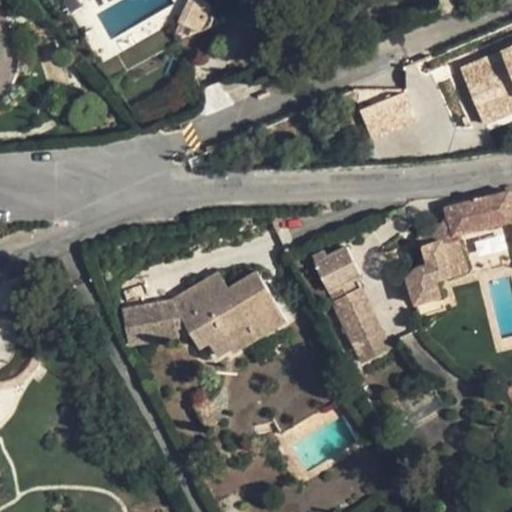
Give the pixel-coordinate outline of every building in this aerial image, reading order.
[(208,1),(204,0),(185,0),(176,20),(196,30),(199,30),(204,24),(208,14),(210,5),(208,1)] [(158,78),(192,70),(199,53),(169,42),(164,56),(155,63),(158,78)] [(511,42),(459,62),(482,125),(511,114),(511,42)] [(449,69),(471,121),(479,118),(457,66),(449,69)] [(358,109),(372,140),(417,120),(404,90),(358,109)] [(511,200),(509,190),(446,208),(450,221),(419,232),(429,264),(416,269),(408,277),(416,303),(440,295),(435,279),(467,269),(456,234),(511,218),(511,200)] [(347,247),(328,257),(317,262),(331,290),(356,278),(361,275),(347,247)] [(317,262),(328,257),(324,250),(313,255),(317,262)] [(194,323),(187,327),(201,349),(210,344),(247,320),(257,338),(287,319),(258,271),(230,288),(225,280),(190,301),(196,312),(190,316),(194,323)] [(225,280),(220,272),(173,300),(178,328),(187,327),(194,323),(190,316),(196,312),(190,301),(225,280)] [(331,290),(328,292),(333,300),(361,287),(356,278),(331,290)] [(363,362),(391,349),(361,287),(333,300),(363,362)] [(173,300),(154,304),(160,338),(179,335),(178,328),(173,300)] [(154,304),(121,310),(128,344),(160,338),(154,304)] [(247,320),(210,344),(218,356),(230,348),(234,353),(257,338),(247,320)] [(444,405),(430,380),(397,400),(411,424),(444,405)] [(273,421),(282,435),(338,403),(329,389),(273,421)] [(208,396),(193,406),(207,429),(223,420),(208,396)]
